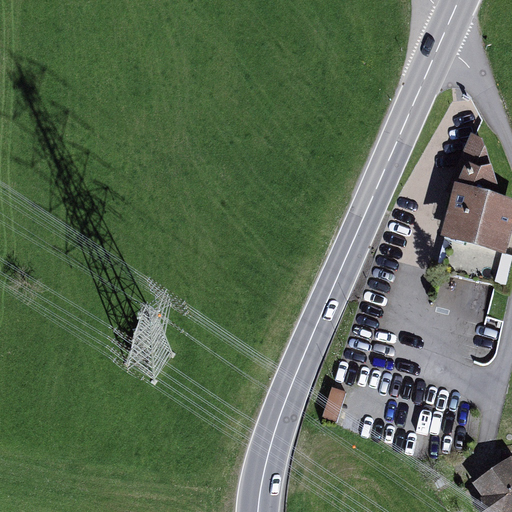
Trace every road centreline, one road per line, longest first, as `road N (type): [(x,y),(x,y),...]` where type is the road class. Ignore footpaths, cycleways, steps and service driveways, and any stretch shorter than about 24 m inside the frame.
road 1 (tertiary): [(259,511),(270,451),(303,358),(458,0)]
road 2 (track): [(451,17),(511,152)]
